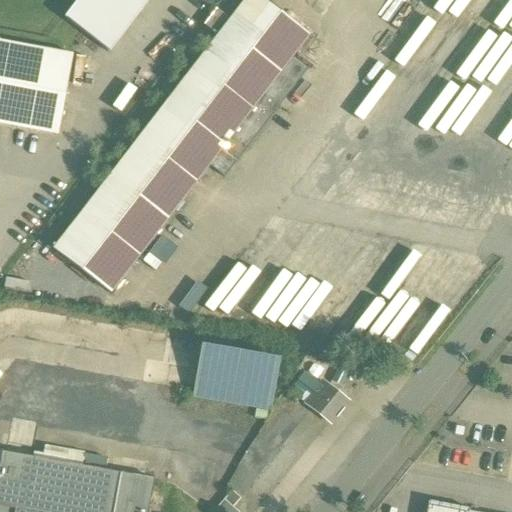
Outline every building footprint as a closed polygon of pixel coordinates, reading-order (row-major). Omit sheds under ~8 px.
[(218,35),(53,250),(112,294),(216,158),(293,58),(310,36),(263,0),(245,0),(230,20),(217,10),(205,25),(218,35)] [(77,0),(64,18),(110,52),(149,0),(77,0)] [(73,55),(0,41),(0,124),(58,135),(73,55)] [(293,58),(216,158),(231,169),(308,69),(293,58)] [(280,360),(202,347),(193,396),(272,410),(280,360)] [(329,386),(324,382),(306,404),(312,408),(330,423),(348,401),(329,386)] [(43,456),(36,454),(35,459),(3,454),(0,468),(0,511),(149,511),(155,481),(105,472),(107,459),(68,452),(69,451),(45,446),(43,456)] [(241,499),(232,491),(217,509),(219,511),(237,511),(233,508),(241,499)]
